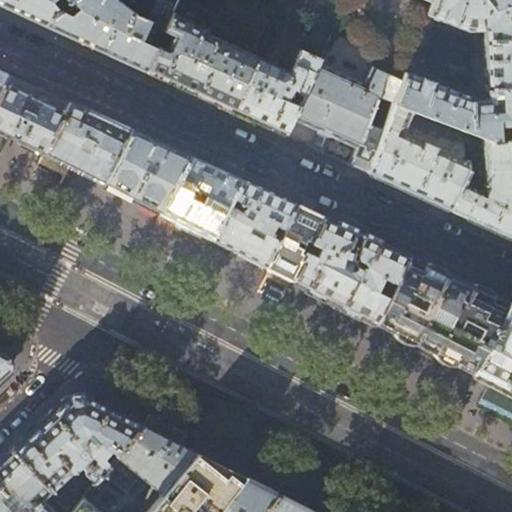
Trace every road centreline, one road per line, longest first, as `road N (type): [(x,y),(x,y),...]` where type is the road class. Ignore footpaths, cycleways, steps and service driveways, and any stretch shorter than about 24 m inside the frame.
road 1 (primary): [(511,475),(0,211)]
road 2 (residential): [(0,40),(511,273)]
road 3 (primary): [(79,338),(424,511)]
